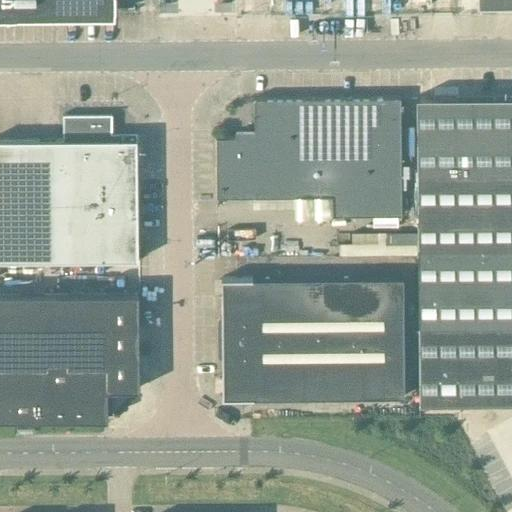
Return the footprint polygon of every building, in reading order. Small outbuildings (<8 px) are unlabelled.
[(0,0),(0,8),(35,8),(35,16),(57,16),(57,8),(116,8),(115,0),(0,0)] [(410,0),(318,0),(319,16),(411,15),(410,0)] [(511,400),(511,94),(417,96),(419,401),(511,400)] [(402,213),(401,96),(255,97),(255,135),(216,136),(217,195),(332,194),(332,213),(402,213)] [(0,258),(138,257),(137,137),(112,137),(112,113),(63,113),(63,138),(0,138),(0,258)] [(405,395),(404,335),(404,275),(222,276),(223,317),(221,317),(218,321),(219,352),(222,357),(223,357),(224,397),(405,395)] [(139,387),(138,292),(0,292),(0,417),(107,417),(107,387),(139,387)]
